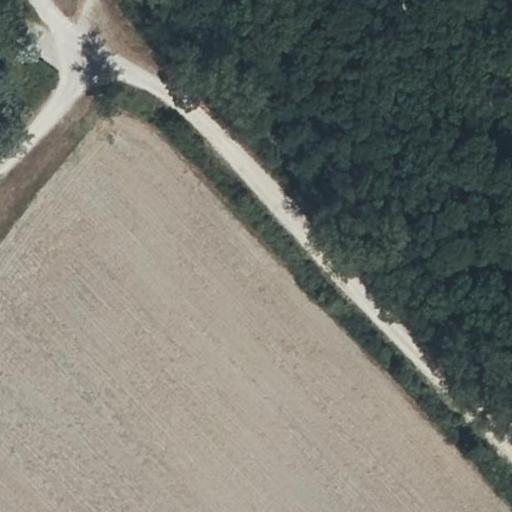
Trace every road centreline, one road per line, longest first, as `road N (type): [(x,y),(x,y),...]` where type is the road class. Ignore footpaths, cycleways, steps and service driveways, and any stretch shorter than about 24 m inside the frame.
road 1 (track): [(511,455),(224,145),(142,76),(85,44)]
road 2 (track): [(0,157),(56,93),(85,44)]
